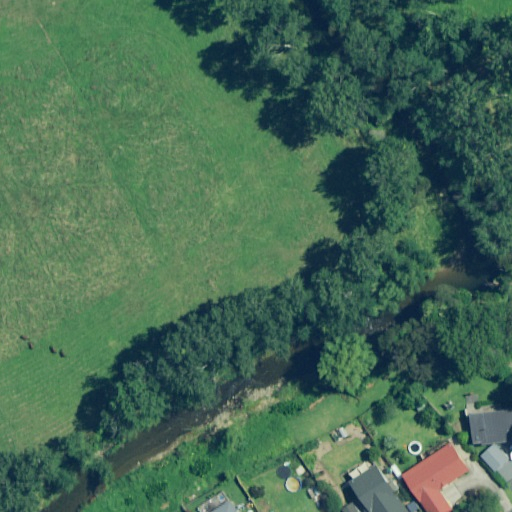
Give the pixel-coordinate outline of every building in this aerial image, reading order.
[(511,440),(511,409),(469,416),(474,446),(511,440)] [(467,470),(450,444),(438,452),(433,443),(425,449),(430,457),(402,476),(426,511),(445,511),(451,509),(438,490),(467,470)] [(509,459),(495,443),(480,456),(494,472),(509,459)] [(406,511),(375,466),(349,483),(368,511),(406,511)] [(237,511),(230,501),(214,511),(237,511)] [(359,511),(353,502),(341,510),(342,511),(359,511)]
